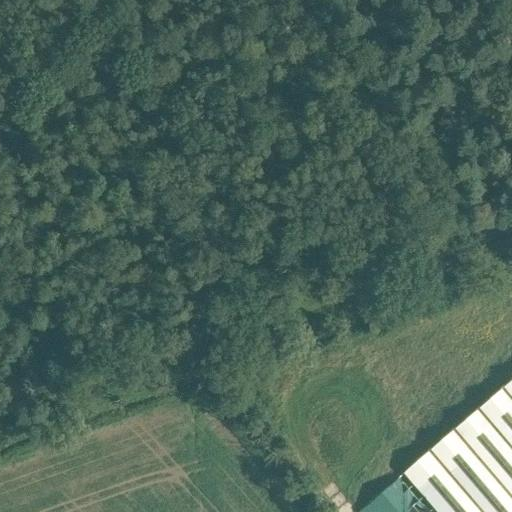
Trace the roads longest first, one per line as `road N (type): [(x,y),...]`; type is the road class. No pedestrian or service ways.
road 1 (track): [(0,394),(511,236)]
road 2 (track): [(451,258),(291,0)]
road 3 (track): [(70,368),(0,254)]
